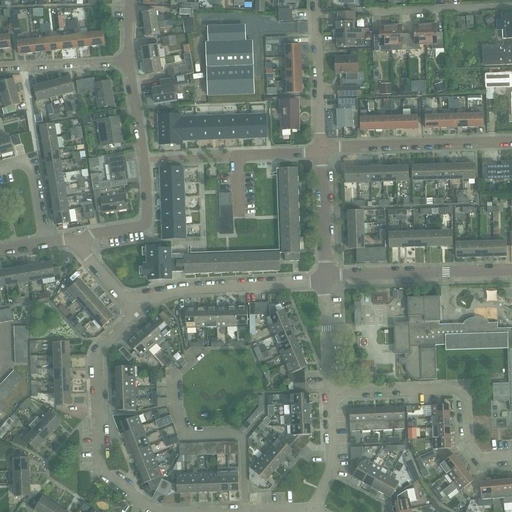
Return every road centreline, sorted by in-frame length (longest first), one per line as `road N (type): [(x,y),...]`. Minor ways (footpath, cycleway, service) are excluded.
road 1 (residential): [(314,506),(158,511),(108,478),(98,458),(100,357),(136,314)]
road 2 (residential): [(511,456),(480,459),(467,441),(466,388),(328,392)]
road 3 (residential): [(80,248),(91,234),(146,221),(129,63)]
road 4 (residential): [(136,314),(183,289),(325,283)]
road 5 (residential): [(321,148),(511,143)]
road 6 (residential): [(326,275),(511,270)]
road 7 (residential): [(362,12),(511,7)]
road 8 (residential): [(321,148),(315,0)]
road 9 (residential): [(238,216),(236,155),(321,154)]
road 10 (residential): [(0,68),(129,63)]
road 11 (residential): [(326,275),(321,154)]
